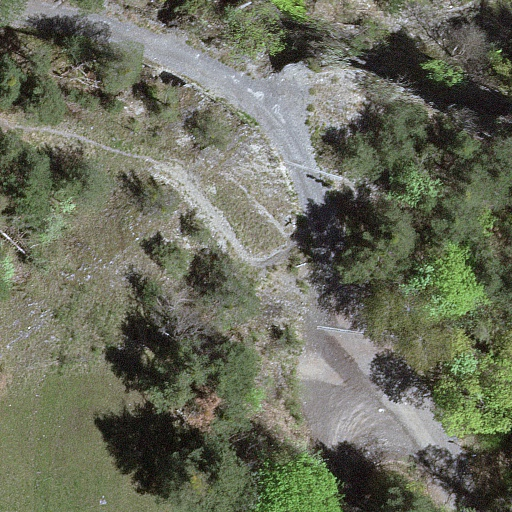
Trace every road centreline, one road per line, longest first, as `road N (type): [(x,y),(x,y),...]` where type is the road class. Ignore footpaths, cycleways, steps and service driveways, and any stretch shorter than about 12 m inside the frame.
road 1 (track): [(457,511),(352,349),(292,142),(258,106),(146,38),(0,9)]
road 2 (track): [(361,364),(339,402),(338,430),(361,511)]
